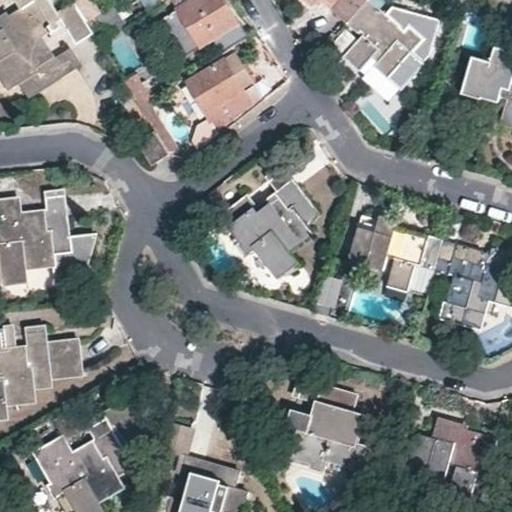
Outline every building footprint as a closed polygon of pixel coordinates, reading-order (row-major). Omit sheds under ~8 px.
[(15,0),(21,11),(0,23),(0,29),(1,32),(0,32),(0,79),(7,91),(19,83),(28,98),(61,78),(35,39),(35,38),(61,21),(57,13),(48,0),(15,0)] [(169,0),(187,26),(173,34),(186,55),(237,23),(223,0),(169,0)] [(305,0),(310,4),(314,0),(320,0),(347,24),(367,0),(305,0)] [(344,57),(360,72),(381,48),(388,53),(375,67),(401,90),(424,64),(412,53),(423,39),(409,28),(405,32),(368,0),(367,0),(347,24),(362,37),(344,57)] [(57,13),(61,21),(75,45),(93,34),(85,22),(83,19),(73,3),(57,13)] [(110,7),(99,14),(85,22),(93,34),(99,44),(124,28),(110,7)] [(511,59),(511,55),(511,53),(494,49),(490,64),(473,60),(464,93),(505,105),(499,125),(511,128),(511,59)] [(219,136),(265,101),(233,54),(187,82),(219,136)] [(170,156),(177,151),(145,100),(138,105),(156,135),(170,156)] [(156,135),(140,144),(154,166),(170,156),(156,135)] [(320,215),(295,185),(257,214),(253,209),(245,199),(221,217),(249,252),(255,249),(280,280),(298,266),(290,256),(313,237),(304,226),(320,215)] [(68,238),(65,214),(18,220),(17,213),(15,200),(0,200),(0,284),(2,284),(3,287),(25,286),(25,271),(53,268),(55,284),(71,282),(84,272),(95,235),(68,238)] [(389,253),(395,255),(387,286),(407,292),(415,267),(434,272),(443,245),(428,240),(430,236),(396,227),(398,221),(379,215),(375,232),(358,228),(349,261),(383,270),(389,253)] [(443,245),(444,240),(430,236),(428,240),(443,245)] [(444,240),(443,245),(456,248),(458,244),(444,240)] [(491,248),(489,253),(458,244),(456,248),(443,245),(434,272),(452,277),(450,286),(441,317),(478,328),(486,300),(511,307),(511,305),(511,270),(504,268),(508,252),(491,248)] [(334,306),(340,279),(323,275),(317,303),(334,306)] [(51,388),(47,350),(0,355),(0,421),(6,421),(5,407),(34,403),(33,389),(51,388)] [(358,396),(321,385),(308,431),(302,430),(288,426),(280,454),(324,467),(326,461),(366,472),(372,449),(359,445),(367,417),(354,414),(358,396)] [(135,436),(130,427),(143,420),(129,395),(100,411),(100,412),(101,412),(112,434),(72,456),(60,438),(34,453),(55,493),(63,490),(74,511),(102,511),(96,502),(121,488),(115,476),(131,467),(123,453),(134,448),(129,439),(135,436)] [(444,477),(449,460),(456,461),(446,498),(469,504),(477,473),(482,474),(492,444),(458,433),(460,427),(440,422),(436,439),(419,434),(410,467),(444,477)] [(191,431),(167,424),(159,453),(183,459),(191,431)] [(243,511),(248,493),(236,489),(241,472),(204,461),(191,507),(184,505),(171,501),(167,511),(243,511)]
